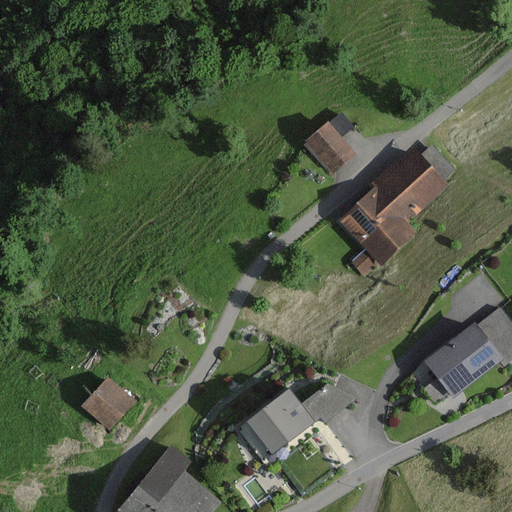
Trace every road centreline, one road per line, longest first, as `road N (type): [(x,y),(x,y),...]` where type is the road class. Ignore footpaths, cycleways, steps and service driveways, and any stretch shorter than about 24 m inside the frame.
road 1 (residential): [(511,61),(275,253),(103,511)]
road 2 (residential): [(300,511),(381,463),(511,403)]
